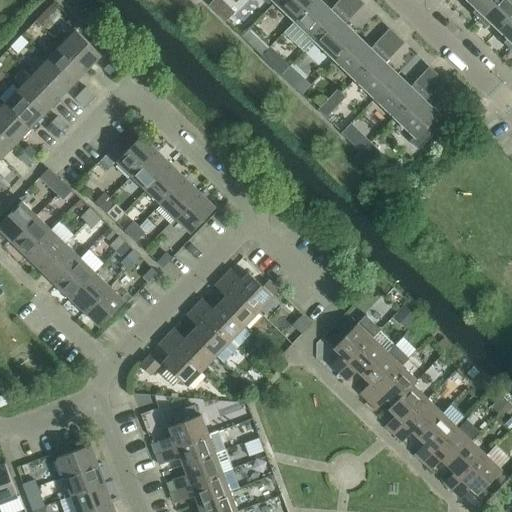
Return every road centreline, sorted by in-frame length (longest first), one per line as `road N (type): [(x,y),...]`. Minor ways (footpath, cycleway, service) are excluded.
road 1 (residential): [(39,172),(118,92),(255,217)]
road 2 (residential): [(114,365),(255,217)]
road 3 (residential): [(255,217),(331,292),(332,311),(298,355)]
road 4 (residential): [(511,105),(408,0)]
road 5 (residential): [(139,511),(95,392)]
